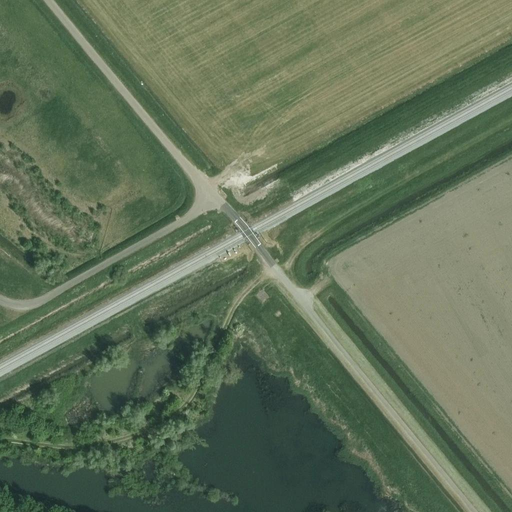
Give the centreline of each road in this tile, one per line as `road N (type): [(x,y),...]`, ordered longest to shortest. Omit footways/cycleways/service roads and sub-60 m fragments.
road 1 (track): [(0,440),(95,445),(164,420),(194,390),(237,301),(274,268)]
road 2 (unclassified): [(274,268),(474,511)]
road 3 (unclassified): [(217,199),(48,0)]
road 4 (unclassified): [(217,199),(38,303),(0,301)]
